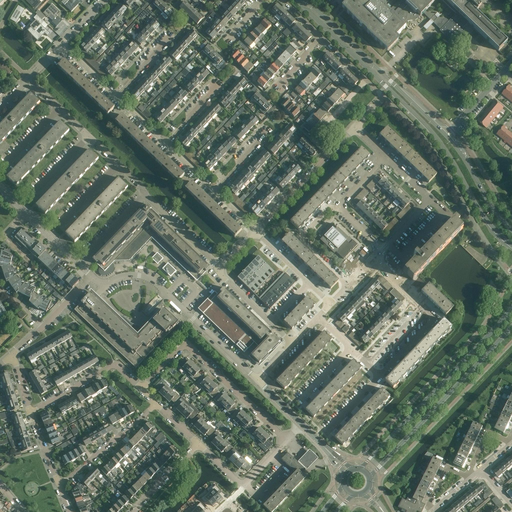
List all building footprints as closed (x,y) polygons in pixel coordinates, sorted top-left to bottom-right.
[(27,0),(27,1),(35,8),(39,3),(40,4),(43,0),(27,0)] [(69,0),(70,0),(65,6),(67,8),(71,12),(80,3),(81,1),(82,0),(69,0)] [(124,0),(123,1),(122,3),(123,5),(127,8),(128,9),(128,8),(129,7),(134,2),(131,0),(124,0)] [(157,9),(163,3),(159,0),(156,0),(153,4),(157,9)] [(237,0),(235,3),(241,8),(245,4),(241,0),(237,0)] [(348,0),(342,7),(343,9),(344,10),(344,9),(347,12),(346,12),(349,15),(349,14),(352,17),(351,17),(353,19),(354,20),(359,25),(361,27),(364,30),(366,32),(369,34),(374,39),(374,40),(376,42),(377,41),(380,44),(379,44),(382,46),(383,46),(385,48),(385,49),(387,51),(388,50),(388,51),(393,45),(396,42),(398,40),(398,39),(398,38),(395,36),(397,34),(398,34),(400,32),(400,31),(402,29),(403,29),(404,28),(404,27),(405,27),(404,26),(405,26),(403,25),(405,23),(406,22),(407,21),(408,21),(409,21),(410,20),(413,20),(414,20),(415,20),(416,20),(417,19),(418,18),(418,17),(419,15),(420,16),(423,13),(430,20),(430,21),(432,23),(433,23),(440,30),(439,31),(452,43),(465,30),(462,28),(468,22),(498,51),(507,42),(505,41),(504,39),(506,37),(479,12),(478,12),(477,11),(480,7),(475,2),(472,0),(467,0),(467,1),(465,0),(348,0)] [(184,12),(190,6),(185,2),(179,8),(184,12)] [(162,13),(168,7),(163,3),(157,9),(162,13)] [(231,7),(237,13),(241,8),(235,3),(231,7)] [(276,15),(282,9),(278,4),(272,10),(276,15)] [(63,16),(52,5),(43,14),(47,18),(51,14),(56,19),(55,20),(54,19),(52,22),(57,27),(62,21),(60,20),(63,16)] [(115,10),(122,16),(126,11),(120,5),(115,10)] [(190,6),(184,12),(188,16),(194,10),(190,6)] [(23,9),(18,7),(11,20),(15,22),(23,9)] [(162,13),(161,15),(162,17),(166,20),(173,12),(168,7),(162,13)] [(237,13),(231,7),(227,12),(233,17),(237,13)] [(281,19),(286,13),(282,9),(276,15),(281,19)] [(122,16),(115,10),(111,15),(117,20),(122,16)] [(194,10),(188,16),(193,21),(198,15),(198,14),(194,10)] [(233,17),(227,12),(225,10),(221,14),(223,16),(229,22),(233,17)] [(38,11),(36,14),(42,20),(45,17),(38,11)] [(142,14),(139,16),(141,18),(142,19),(146,15),(149,19),(151,17),(145,11),(142,14)] [(198,15),(193,21),(197,25),(204,17),(200,13),(198,14),(198,15)] [(285,23),(291,17),(286,13),(281,19),(285,23)] [(30,27),(27,30),(37,40),(44,33),(47,37),(50,34),(41,25),(44,22),(37,15),(34,18),(36,20),(30,26),(30,27)] [(117,20),(111,15),(107,19),(113,25),(114,27),(116,25),(115,23),(117,20)] [(218,21),(225,26),(229,22),(223,16),(218,21)] [(291,17),(285,23),(290,27),(295,21),(291,17)] [(113,25),(107,19),(102,24),(108,30),(113,25)] [(147,23),(148,25),(155,31),(159,26),(151,19),(147,23)] [(217,19),(213,23),(214,25),(220,30),(225,26),(218,21),(217,19)] [(261,24),(266,30),(270,25),(265,20),(261,24)] [(266,30),(261,24),(256,29),(262,34),(266,30)] [(297,34),(303,29),(298,24),(292,30),(297,34)] [(155,31),(148,25),(144,29),(150,35),(155,31)] [(210,29),(216,35),(220,30),(214,25),(210,29)] [(94,33),(100,38),(100,39),(105,34),(99,28),(94,33)] [(139,34),(146,40),(150,35),(144,29),(139,34)] [(216,35),(210,29),(210,30),(206,34),(212,39),(216,35)] [(262,34),(256,29),(252,33),(258,39),(262,34)] [(303,29),(297,34),(301,39),(307,33),(303,29)] [(187,35),(193,41),(197,36),(194,32),(191,30),(187,35)] [(100,39),(100,38),(94,33),(90,37),(96,44),(97,44),(96,43),(100,39)] [(258,39),(252,33),(248,38),(254,43),(258,39)] [(307,33),(301,39),(306,43),(308,40),(311,37),(307,33)] [(134,39),(141,45),(146,40),(139,34),(134,39)] [(193,41),(187,35),(182,40),(188,45),(193,41)] [(96,44),(90,37),(85,42),(92,48),(96,44)] [(254,43),(248,38),(244,42),(246,44),(250,47),(254,43)] [(188,45),(182,40),(178,45),(184,50),(188,45)] [(86,53),(87,53),(91,48),(92,49),(92,48),(85,42),(81,47),(83,49),(85,51),(87,52),(86,53)] [(127,47),(134,53),(138,48),(132,42),(127,47)] [(292,43),(290,45),(297,51),(299,49),(295,45),(292,43)] [(184,50),(178,45),(174,50),(179,55),(184,50)] [(207,56),(213,51),(208,46),(203,52),(207,56)] [(134,53),(127,47),(123,51),(129,57),(134,53)] [(286,51),(291,56),(295,52),(290,47),(286,51)] [(237,49),(236,51),(235,51),(230,56),(234,61),(240,55),(242,53),(237,49)] [(129,57),(123,51),(121,50),(119,51),(121,53),(118,56),(125,62),(129,57)] [(179,55),(174,50),(169,54),(175,60),(179,55)] [(212,61),(217,55),(213,51),(207,56),(212,61)] [(291,56),(286,51),(282,56),(287,61),(291,56)] [(327,63),(332,57),(328,53),(320,61),(325,65),(327,63)] [(217,55),(212,61),(217,66),(219,64),(222,60),(223,60),(217,55)] [(239,65),(244,59),(240,55),(234,61),(239,65)] [(125,62),(118,56),(114,61),(120,67),(125,62)] [(162,61),(167,67),(172,62),(166,56),(162,61)] [(287,61),(282,56),(277,60),(283,65),(287,61)] [(331,67),(337,61),(332,57),(327,63),(331,67)] [(243,69),(249,63),(244,59),(239,65),(243,69)] [(0,60),(0,70),(7,78),(12,72),(0,60)] [(70,79),(77,72),(64,60),(58,67),(70,79)] [(274,65),(279,70),(283,65),(277,60),(274,65)] [(120,67),(114,61),(109,65),(116,72),(120,67)] [(167,67),(162,61),(157,66),(163,71),(167,67)] [(337,61),(331,67),(336,72),(341,66),(337,61)] [(249,63),(243,69),(248,73),(253,67),(249,63)] [(106,72),(109,74),(111,76),(116,72),(109,65),(105,70),(104,70),(106,72)] [(269,69),(275,74),(279,70),(274,65),(269,69)] [(163,71),(157,66),(153,71),(158,76),(163,71)] [(199,73),(205,79),(209,74),(203,69),(199,73)] [(265,73),(271,79),(275,74),(269,69),(265,73)] [(311,73),(317,79),(321,74),(315,69),(311,73)] [(339,75),(344,79),(349,73),(345,69),(339,75)] [(158,76),(153,71),(148,76),(154,81),(158,76)] [(77,72),(70,79),(83,91),(89,84),(77,72)] [(205,79),(199,73),(194,78),(200,83),(205,79)] [(261,78),(267,83),(271,79),(265,73),(261,78)] [(317,79),(311,73),(307,77),(313,83),(317,79)] [(346,85),(348,83),(354,77),(349,73),(344,79),(342,81),(346,85)] [(148,76),(144,80),(150,86),(152,83),(154,85),(156,83),(154,81),(148,76)] [(242,87),(242,88),(243,89),(248,84),(241,77),(236,82),(242,87)] [(313,83),(307,77),(303,82),(308,87),(313,83)] [(354,77),(348,83),(352,87),(358,82),(354,77)] [(200,83),(194,78),(192,80),(190,79),(188,81),(195,88),(200,83)] [(267,83),(261,78),(257,83),(263,88),(267,83)] [(150,86),(144,80),(139,85),(145,91),(150,86)] [(171,89),(177,83),(174,80),(168,86),(171,89)] [(195,88),(188,81),(183,86),(187,89),(186,90),(190,94),(195,88)] [(242,87),(236,82),(232,87),(237,92),(239,94),(241,92),(239,90),(242,88),(242,87)] [(311,89),(308,87),(303,82),(299,86),(304,92),(304,91),(306,94),(311,89)] [(89,84),(83,91),(95,103),(102,96),(89,84)] [(145,91),(139,85),(135,90),(141,95),(145,91)] [(507,99),(511,92),(511,89),(511,88),(511,87),(509,85),(502,94),(507,99)] [(304,92),(299,86),(294,90),(300,96),(304,92)] [(237,92),(232,87),(227,92),(233,97),(235,99),(237,97),(235,95),(237,92)] [(175,93),(177,94),(183,100),(187,95),(180,88),(175,93)] [(334,94),(340,99),(344,95),(338,89),(334,94)] [(136,100),(135,100),(136,101),(137,101),(136,100),(141,95),(135,90),(130,95),(134,99),(136,100)] [(223,97),(229,102),(233,97),(227,92),(223,97)] [(178,104),(183,100),(177,94),(175,93),(171,98),(173,99),(178,104)] [(257,104),(262,98),(257,93),(252,99),(257,104)] [(0,125),(0,143),(4,140),(40,102),(31,94),(0,125)] [(330,98),(336,103),(340,99),(334,94),(330,98)] [(102,96),(95,103),(108,115),(114,108),(102,96)] [(229,102),(223,97),(218,102),(226,109),(230,104),(228,102),(229,102)] [(261,108),(267,102),(262,98),(257,104),(261,108)] [(336,103),(330,98),(326,103),(332,108),(336,103)] [(168,104),(174,109),(178,104),(173,99),(168,104)] [(285,109),(291,103),(286,99),(281,105),(285,109)] [(491,106),(499,113),(504,108),(494,100),(493,102),(494,103),(491,106)] [(264,115),(266,113),(272,107),(267,102),(261,108),(259,110),(264,115)] [(215,103),(211,108),(216,114),(218,115),(223,110),(215,103)] [(289,113),(295,107),(291,103),(285,109),(289,113)] [(332,108),(326,103),(322,107),(328,113),(332,108)] [(174,109),(168,104),(164,108),(169,114),(174,109)] [(486,110),(495,118),(499,113),(491,106),(489,109),(487,108),(486,110)] [(289,113),(294,118),(299,112),(295,107),(289,113)] [(169,114),(164,108),(159,113),(165,119),(169,114)] [(212,118),(216,114),(211,108),(206,113),(212,118)] [(315,115),(321,120),(325,115),(323,113),(320,110),(319,110),(317,112),(315,110),(313,113),(315,115)] [(483,116),(491,123),(495,118),(486,110),(484,112),(485,113),(483,116)] [(159,113),(155,118),(154,118),(156,120),(160,124),(165,119),(159,113)] [(212,118),(206,113),(202,118),(208,123),(212,118)] [(128,134),(134,127),(122,115),(115,122),(128,134)] [(311,119),(317,124),(321,120),(315,115),(311,119)] [(248,120),(254,126),(258,121),(252,116),(248,120)] [(491,123),(483,116),(480,120),(479,119),(477,121),(486,128),(491,123)] [(208,123),(202,118),(197,123),(203,128),(208,123)] [(317,124),(311,119),(307,123),(313,129),(317,124)] [(254,126),(248,120),(243,125),(249,130),(254,126)] [(60,122),(6,178),(16,187),(69,131),(60,122)] [(203,128),(197,123),(193,128),(199,133),(203,128)] [(303,128),(309,133),(313,129),(307,123),(303,128)] [(285,129),(292,135),(296,130),(290,124),(285,129)] [(239,130),(245,135),(249,130),(243,125),(239,130)] [(496,135),(497,135),(502,139),(508,131),(505,129),(506,127),(504,125),(496,135)] [(140,146),(147,139),(134,127),(128,134),(140,146)] [(391,148),(399,139),(387,127),(379,136),(391,148)] [(199,133),(193,128),(188,132),(194,138),(199,133)] [(292,135),(285,129),(281,134),(287,140),(292,135)] [(245,135),(239,130),(234,135),(240,140),(245,135)] [(507,143),(511,137),(511,132),(511,134),(508,131),(502,139),(507,143)] [(194,138),(188,132),(184,137),(190,143),(194,138)] [(287,140),(281,134),(276,139),(283,145),(287,140)] [(185,147),(186,148),(185,147),(190,143),(184,137),(179,142),(184,146),(185,147)] [(226,141),(232,147),(237,142),(231,137),(226,141)] [(298,143),(296,145),(301,150),(303,148),(308,142),(303,138),(298,143)] [(153,158),(159,151),(147,139),(140,146),(153,158)] [(283,145),(276,139),(272,144),(278,150),(283,145)] [(404,159),(412,151),(399,139),(391,148),(404,159)] [(232,147),(226,141),(222,146),(228,151),(232,147)] [(307,152),(313,147),(308,142),(303,148),(301,150),(303,152),(305,150),(307,152)] [(278,150),(272,144),(267,149),(274,155),(278,150)] [(218,147),(216,149),(217,151),(223,156),(228,151),(222,146),(220,145),(218,147)] [(313,147),(307,152),(312,157),(318,151),(313,147)] [(349,160),(358,168),(370,156),(361,148),(349,160)] [(217,151),(216,149),(211,154),(213,156),(213,155),(219,161),(223,156),(217,151)] [(89,150),(36,206),(45,215),(62,197),(98,159),(89,150)] [(165,170),(172,163),(159,151),(153,158),(165,170)] [(260,155),(266,161),(271,157),(264,151),(260,155)] [(416,171),(424,163),(412,151),(404,159),(416,171)] [(219,161),(213,155),(213,156),(211,154),(206,159),(208,160),(214,166),(219,161)] [(266,161),(260,155),(255,160),(262,166),(266,161)] [(203,165),(205,167),(209,171),(214,166),(208,160),(203,165)] [(262,166),(255,160),(251,165),(257,171),(262,166)] [(358,168),(349,160),(337,173),(346,181),(358,168)] [(172,163),(165,170),(178,182),(184,175),(172,163)] [(424,163),(416,171),(428,183),(436,175),(424,163)] [(290,169),(296,174),(300,170),(294,164),(290,169)] [(257,171),(251,165),(246,170),(253,176),(257,171)] [(296,174),(290,169),(285,173),(291,179),(296,174)] [(254,177),(253,176),(246,170),(242,175),(249,181),(249,180),(250,182),(254,177)] [(291,179),(285,173),(281,178),(287,184),(291,179)] [(346,181),(337,173),(326,185),(334,193),(346,181)] [(238,179),(244,185),(249,181),(242,175),(238,179)] [(119,178),(65,234),(74,243),(128,187),(119,178)] [(287,184),(281,178),(276,183),(282,189),(287,184)] [(383,178),(381,180),(379,182),(378,184),(382,188),(387,183),(383,178)] [(244,185),(238,179),(233,184),(240,190),(244,185)] [(197,201),(204,194),(191,182),(185,189),(197,201)] [(386,192),(388,190),(391,187),(387,183),(382,188),(386,192)] [(235,195),(240,190),(233,184),(229,189),(232,192),(234,194),(235,195)] [(334,193),(326,185),(314,197),(322,205),(334,193)] [(268,191),(274,197),(279,192),(273,186),(268,191)] [(388,190),(386,192),(391,196),(396,191),(391,187),(388,190)] [(274,197),(268,191),(264,195),(270,201),(274,197)] [(395,200),(400,195),(396,191),(391,196),(395,200)] [(204,194),(197,201),(210,213),(216,206),(204,194)] [(270,201),(264,195),(259,200),(265,206),(270,201)] [(400,195),(395,200),(399,205),(404,199),(400,195)] [(322,205),(314,197),(302,210),(310,218),(322,205)] [(265,206),(259,200),(258,199),(253,203),(255,205),(261,211),(265,206)] [(399,205),(398,206),(402,210),(403,209),(404,209),(405,207),(407,205),(409,203),(404,199),(399,205)] [(361,210),(366,205),(361,201),(361,200),(360,202),(358,204),(356,206),(361,210)] [(92,260),(96,264),(97,264),(98,262),(99,262),(99,263),(103,266),(102,267),(101,269),(100,270),(100,271),(100,272),(100,273),(101,273),(102,274),(103,274),(104,274),(105,274),(107,274),(108,273),(110,272),(111,270),(112,269),(112,268),(113,267),(112,266),(112,265),(110,264),(113,261),(114,261),(129,261),(153,236),(196,278),(204,270),(205,272),(206,271),(209,268),(205,263),(159,220),(150,211),(151,209),(146,204),(92,260)] [(251,210),(253,213),(256,216),(261,211),(255,205),(250,210),(251,210)] [(366,205),(361,210),(365,214),(370,209),(366,205)] [(216,206),(210,213),(222,225),(229,218),(216,206)] [(370,209),(365,214),(369,218),(375,213),(370,209)] [(310,218),(302,210),(290,222),(298,230),(310,218)] [(375,213),(369,218),(374,223),(379,217),(375,213)] [(379,217),(374,223),(378,227),(383,222),(379,217)] [(229,218),(222,225),(235,237),(242,230),(229,218)] [(416,259),(403,271),(413,280),(417,276),(425,267),(435,257),(440,251),(444,248),(462,229),(457,224),(458,222),(455,218),(450,223),(424,250),(422,252),(418,256),(416,254),(413,256),(416,259)] [(383,222),(378,227),(383,231),(384,229),(386,227),(388,226),(387,225),(383,222)] [(331,224),(321,234),(319,236),(322,239),(321,240),(334,253),(335,252),(343,259),(357,245),(352,240),(352,241),(337,227),(337,228),(335,226),(334,227),(331,224)] [(282,241),(289,234),(290,233),(287,229),(279,238),(282,241)] [(45,252),(46,251),(39,245),(38,246),(21,231),(15,238),(18,241),(16,243),(23,250),(25,247),(28,250),(26,252),(29,256),(31,254),(38,260),(45,252)] [(289,234),(282,241),(281,242),(293,254),(301,245),(299,243),(289,234)] [(301,245),(293,254),(306,266),(314,257),(301,245)] [(0,255),(0,256),(0,259),(11,262),(12,257),(12,256),(10,255),(11,255),(11,254),(10,253),(6,250),(5,249),(3,252),(2,251),(1,252),(1,255),(0,255)] [(48,255),(45,252),(38,260),(41,263),(48,255)] [(157,253),(152,259),(157,264),(163,259),(157,253)] [(44,266),(51,258),(48,255),(41,263),(44,266)] [(241,274),(237,278),(249,289),(253,285),(256,282),(259,278),(263,275),(270,268),(258,256),(255,260),(251,263),(248,267),(244,270),(241,274)] [(314,257),(306,266),(318,278),(326,269),(314,257)] [(48,269),(54,262),(51,258),(44,266),(48,269)] [(10,266),(11,262),(0,259),(0,267),(1,267),(10,267),(10,266)] [(51,272),(58,265),(54,262),(48,269),(51,272)] [(168,264),(163,269),(170,277),(176,271),(168,264)] [(54,275),(61,268),(58,265),(51,272),(54,275)] [(3,275),(15,271),(13,267),(13,266),(10,266),(10,267),(1,267),(2,271),(3,275)] [(57,278),(64,271),(61,268),(54,275),(57,278)] [(266,281),(264,279),(266,277),(268,279),(270,277),(267,275),(269,274),(271,276),(273,274),(271,272),(272,270),(270,268),(259,278),(256,282),(253,285),(249,289),(254,294),(256,292),(254,290),(255,288),(258,290),(259,288),(257,286),(259,284),(261,287),(263,285),(261,283),(262,281),(264,283),(266,281)] [(326,269),(318,278),(330,289),(330,290),(337,282),(338,281),(326,269)] [(15,271),(3,275),(5,279),(6,282),(7,283),(8,282),(16,276),(15,271)] [(61,281),(68,274),(64,271),(57,278),(61,281)] [(285,274),(284,273),(280,277),(259,298),(260,299),(285,274)] [(68,274),(61,281),(64,284),(71,277),(68,274)] [(11,287),(21,281),(17,275),(16,276),(8,282),(9,283),(9,284),(11,287)] [(69,286),(75,279),(72,275),(71,277),(64,284),(67,288),(69,286)] [(286,275),(282,279),(291,287),(295,283),(286,275)] [(69,286),(72,289),(79,282),(75,279),(69,286)] [(282,279),(278,284),(287,292),(291,287),(282,279)] [(379,283),(377,280),(375,279),(371,283),(376,288),(380,284),(379,283)] [(21,281),(11,287),(14,291),(16,293),(16,294),(17,294),(18,292),(24,285),(21,281)] [(25,296),(30,285),(25,283),(24,285),(18,292),(21,294),(25,296)] [(376,288),(371,283),(367,287),(372,292),(376,288)] [(278,284),(274,288),(282,296),(287,292),(278,284)] [(433,304),(441,296),(429,284),(421,292),(433,304)] [(30,285),(25,296),(29,298),(31,298),(34,291),(34,292),(36,288),(30,285)] [(372,292),(367,287),(362,292),(368,297),(372,292)] [(198,309),(201,312),(203,313),(244,353),(255,341),(257,344),(262,339),(264,341),(260,345),(262,346),(251,357),(259,364),(280,342),(249,312),(246,309),(245,308),(239,303),(238,302),(235,299),(234,297),(229,292),(227,291),(224,288),(220,292),(218,293),(217,294),(214,292),(214,293),(198,309)] [(274,288),(270,292),(278,301),(282,296),(274,288)] [(40,297),(34,292),(34,291),(31,298),(29,302),(31,303),(30,304),(33,306),(40,297)] [(270,292),(266,296),(274,305),(278,301),(270,292)] [(368,297),(362,292),(358,296),(363,301),(368,297)] [(93,295),(90,293),(81,303),(74,310),(117,351),(132,365),(136,368),(178,324),(164,310),(150,324),(140,335),(125,320),(123,319),(120,317),(118,317),(115,317),(98,300),(98,301),(96,299),(96,300),(92,296),(93,295)] [(266,296),(261,301),(270,309),(274,305),(266,296)] [(358,296),(354,300),(361,307),(365,303),(363,301),(358,296)] [(441,296),(433,304),(445,316),(453,308),(441,296)] [(40,297),(33,306),(36,309),(37,308),(38,309),(38,310),(45,301),(40,297)] [(315,305),(307,297),(295,310),(303,318),(315,305)] [(45,301),(38,310),(39,309),(46,313),(48,309),(49,310),(53,305),(51,303),(51,302),(47,300),(46,299),(45,301)] [(354,300),(350,305),(355,310),(357,311),(361,307),(354,300)] [(393,304),(398,309),(402,305),(401,303),(399,301),(397,300),(393,304)] [(389,309),(394,314),(398,309),(393,304),(389,309)] [(355,310),(350,305),(346,309),(351,314),(355,310)] [(351,314),(346,309),(342,313),(347,318),(351,314)] [(385,313),(390,318),(394,314),(389,309),(385,313)] [(283,322),(292,330),(303,318),(295,310),(283,322)] [(347,318),(342,313),(337,318),(339,320),(341,322),(343,323),(347,318)] [(380,317),(386,322),(390,318),(385,313),(380,317)] [(376,322),(381,327),(386,322),(380,317),(376,322)] [(432,332),(440,340),(451,327),(443,319),(432,332)] [(372,326),(377,331),(381,327),(376,322),(372,326)] [(368,330),(373,335),(377,331),(372,326),(368,330)] [(364,335),(369,340),(373,335),(368,330),(366,329),(362,333),(364,335)] [(67,341),(72,337),(69,331),(63,334),(67,341)] [(312,344),(320,352),(323,350),(332,340),(324,332),(312,344)] [(440,340),(432,332),(420,344),(428,352),(440,340)] [(58,337),(62,344),(67,341),(63,334),(58,337)] [(364,335),(360,339),(361,340),(363,343),(365,344),(369,340),(364,335)] [(53,340),(56,347),(62,344),(58,337),(53,340)] [(48,343),(51,350),(56,347),(53,340),(48,343)] [(42,346),(46,353),(51,350),(48,343),(42,346)] [(320,352),(312,344),(300,357),(308,365),(320,352)] [(428,352),(420,344),(408,356),(416,364),(428,352)] [(37,349),(41,356),(46,353),(42,346),(37,349)] [(32,352),(36,359),(41,356),(37,349),(32,352)] [(36,359),(32,352),(27,356),(30,362),(36,359)] [(95,356),(90,359),(93,365),(99,362),(95,356)] [(416,364),(408,356),(396,368),(404,376),(416,364)] [(308,365),(300,357),(288,369),(296,377),(308,365)] [(93,365),(90,359),(85,362),(88,368),(93,365)] [(361,368),(353,360),(341,373),(349,381),(354,376),(361,368)] [(188,373),(194,366),(189,361),(187,364),(184,361),(179,366),(184,371),(185,370),(188,373)] [(88,368),(85,362),(81,364),(80,362),(78,363),(79,365),(83,371),(88,368)] [(79,365),(74,368),(78,374),(83,371),(79,365)] [(194,366),(188,373),(190,376),(189,377),(195,382),(200,376),(197,373),(199,371),(194,366)] [(78,374),(74,368),(69,371),(72,377),(78,374)] [(404,376),(396,368),(385,381),(387,383),(393,389),(404,376)] [(296,377),(288,369),(276,381),(284,389),(296,377)] [(32,379),(38,376),(35,370),(29,374),(32,379)] [(72,377),(69,371),(64,374),(67,380),(72,377)] [(349,381),(341,373),(329,385),(337,393),(349,381)] [(1,382),(10,379),(8,374),(0,376),(0,379),(1,380),(1,382)] [(67,380),(64,374),(59,377),(62,383),(67,380)] [(35,385),(41,381),(38,376),(32,379),(35,385)] [(62,383),(59,377),(53,380),(57,386),(62,383)] [(205,390),(212,383),(207,378),(204,380),(201,377),(196,383),(201,388),(202,387),(205,390)] [(159,393),(164,398),(171,390),(168,388),(169,387),(164,382),(162,380),(160,378),(154,385),(155,387),(156,385),(162,390),(160,391),(159,393)] [(10,379),(1,382),(2,385),(3,388),(12,385),(10,379)] [(38,390),(44,386),(41,381),(35,385),(38,390)] [(98,384),(102,391),(107,388),(103,381),(98,384)] [(212,383),(205,390),(208,392),(207,393),(212,398),(217,393),(214,390),(217,387),(212,383)] [(102,391),(98,384),(93,387),(96,394),(102,391)] [(5,394),(14,391),(12,385),(3,388),(4,391),(5,394)] [(110,386),(108,388),(114,393),(115,392),(118,395),(119,394),(117,392),(116,391),(110,385),(110,386)] [(337,393),(329,385),(317,397),(325,405),(337,393)] [(44,386),(38,390),(41,395),(47,392),(44,386)] [(96,394),(93,387),(87,390),(91,397),(96,394)] [(370,401),(378,409),(390,396),(381,389),(370,401)] [(93,399),(91,397),(87,390),(86,391),(85,390),(82,392),(82,393),(86,400),(86,399),(88,402),(93,399)] [(171,390),(164,398),(169,402),(172,400),(175,403),(180,397),(175,392),(174,393),(171,390)] [(6,400),(16,397),(14,391),(5,394),(6,397),(5,397),(6,400)] [(86,400),(82,393),(77,396),(81,403),(86,400)] [(223,407),(230,399),(224,394),(222,397),(219,394),(213,400),(219,405),(220,404),(223,407)] [(9,406),(17,403),(16,397),(6,400),(7,403),(8,403),(9,406)] [(176,409),(182,414),(188,407),(190,405),(182,397),(176,404),(179,407),(178,407),(176,409)] [(305,410),(314,418),(325,405),(317,397),(305,410)] [(68,401),(72,408),(78,405),(74,398),(68,401)] [(230,399),(223,407),(225,409),(224,410),(230,415),(235,410),(232,407),(234,404),(230,399)] [(63,404),(67,411),(72,408),(68,401),(63,404)] [(378,409),(370,401),(358,413),(366,421),(378,409)] [(17,403),(9,406),(10,408),(9,409),(10,412),(19,409),(17,403)] [(67,411),(63,404),(58,407),(62,414),(67,411)] [(190,405),(188,407),(182,414),(186,419),(188,417),(189,416),(192,419),(199,412),(191,404),(190,405)] [(131,405),(130,405),(124,409),(128,416),(135,412),(131,405)] [(119,412),(123,419),(128,416),(124,409),(119,412)] [(43,422),(50,419),(47,411),(40,414),(43,422)] [(240,423),(247,416),(242,411),(239,414),(236,411),(231,416),(236,422),(237,421),(240,423)] [(511,416),(511,414),(504,411),(502,415),(511,420),(511,416)] [(114,415),(118,422),(123,419),(119,412),(114,415)] [(12,423),(22,419),(21,413),(9,417),(10,420),(11,420),(12,423)] [(346,426),(354,434),(366,421),(358,413),(346,426)] [(118,422),(114,415),(108,418),(112,425),(118,422)] [(199,431),(206,424),(203,421),(204,420),(199,415),(193,421),(196,424),(194,426),(199,431)] [(511,420),(502,415),(499,420),(508,424),(511,420)] [(247,416),(240,423),(243,426),(242,427),(247,432),(252,426),(249,423),(252,421),(247,416)] [(15,428),(24,425),(22,419),(12,423),(14,422),(15,425),(14,425),(15,428)] [(45,428),(53,425),(50,419),(43,422),(45,428)] [(497,422),(496,424),(497,424),(506,429),(508,424),(499,420),(498,422),(497,422)] [(155,428),(149,422),(144,426),(142,427),(143,428),(148,433),(150,435),(153,438),(154,436),(152,433),(153,431),(153,430),(153,429),(155,428)] [(206,424),(199,431),(204,436),(206,434),(207,433),(210,436),(215,430),(210,425),(211,424),(208,422),(206,424)] [(472,427),(481,432),(483,427),(474,422),(472,427)] [(102,427),(106,434),(112,431),(108,424),(102,427)] [(506,429),(497,424),(495,429),(504,434),(506,429)] [(18,434),(26,431),(24,425),(15,428),(16,431),(17,431),(18,434)] [(48,433),(55,430),(53,425),(45,428),(48,433)] [(334,438),(343,446),(354,434),(346,426),(334,438)] [(97,430),(100,435),(101,437),(106,434),(102,427),(97,430)] [(481,432),(472,427),(469,432),(478,436),(481,432)] [(101,437),(100,435),(97,430),(96,428),(91,431),(96,440),(101,437)] [(148,433),(143,428),(140,431),(140,430),(138,431),(139,432),(144,437),(146,439),(147,437),(150,435),(148,433)] [(257,440),(264,433),(259,428),(257,431),(254,428),(248,433),(254,438),(255,437),(257,440)] [(50,439),(57,436),(55,430),(48,433),(50,439)] [(19,440),(28,437),(26,431),(18,434),(18,436),(18,437),(19,440)] [(87,436),(89,440),(91,443),(96,440),(91,431),(86,434),(87,436)] [(144,437),(139,432),(135,436),(138,440),(139,441),(144,437)] [(217,448),(223,441),(220,438),(221,437),(216,432),(211,437),(214,440),(211,443),(217,448)] [(478,436),(469,432),(467,436),(476,441),(478,436)] [(264,433),(257,440),(260,443),(258,445),(265,452),(268,449),(269,450),(271,449),(270,448),(273,444),(268,439),(269,438),(264,433)] [(61,441),(59,442),(57,436),(50,439),(52,445),(55,444),(56,446),(62,443),(61,441)] [(89,440),(87,436),(82,439),(86,446),(91,443),(89,440)] [(138,440),(135,436),(131,441),(135,446),(139,441),(138,440)] [(166,439),(163,436),(159,441),(158,442),(160,444),(166,439)] [(476,441),(467,436),(465,441),(474,445),(476,441)] [(28,437),(19,440),(20,443),(21,443),(21,445),(30,443),(28,437)] [(133,448),(135,446),(131,441),(126,445),(131,450),(133,452),(136,455),(139,457),(140,456),(138,453),(135,451),(136,450),(133,448)] [(223,441),(217,448),(222,453),(224,450),(227,453),(232,447),(227,442),(226,443),(223,441)] [(474,445),(465,441),(463,446),(472,450),(474,445)] [(30,443),(21,445),(22,448),(22,449),(23,452),(32,449),(30,443)] [(75,448),(76,450),(80,456),(86,453),(82,446),(80,444),(75,447),(75,448)] [(167,451),(172,456),(175,453),(176,454),(177,452),(176,452),(172,446),(169,444),(167,446),(168,448),(166,450),(167,451)] [(131,450),(126,445),(122,449),(127,454),(131,450)] [(139,446),(137,448),(144,455),(146,453),(142,449),(139,446)] [(472,450),(463,446),(460,450),(469,455),(472,450)] [(162,449),(163,451),(165,453),(163,455),(168,460),(172,456),(167,451),(166,450),(164,447),(162,449)] [(70,451),(71,453),(75,459),(80,456),(76,450),(75,448),(70,451)] [(127,454),(122,449),(118,453),(123,459),(125,461),(128,464),(129,462),(127,459),(125,457),(127,454)] [(234,465),(241,457),(238,455),(239,454),(234,449),(228,454),(231,457),(229,460),(234,465)] [(309,450),(298,462),(307,470),(318,458),(309,450)] [(469,455),(460,450),(458,455),(467,459),(469,455)] [(66,456),(70,463),(75,459),(71,453),(66,456)] [(123,459),(118,453),(114,458),(119,463),(121,465),(123,463),(123,464),(125,461),(123,459)] [(282,459),(295,472),(298,470),(301,473),(305,469),(288,453),(282,459)] [(168,460),(163,455),(159,460),(164,465),(168,460)] [(467,459),(458,455),(456,459),(465,464),(467,459)] [(70,463),(66,456),(60,459),(64,466),(70,463)] [(155,464),(159,469),(164,465),(159,460),(157,457),(155,459),(153,462),(155,464)] [(241,457),(234,465),(239,469),(241,467),(244,470),(245,469),(247,472),(251,468),(249,465),(250,464),(244,459),(244,460),(241,457)] [(430,462),(439,467),(442,462),(433,457),(430,462)] [(114,458),(110,462),(114,467),(119,463),(114,458)] [(148,461),(151,463),(151,464),(153,466),(151,468),(155,473),(159,469),(155,464),(153,462),(150,459),(148,461)] [(465,464),(456,459),(453,464),(462,469),(465,464)] [(511,467),(507,461),(502,464),(507,470),(511,467)] [(115,477),(117,475),(114,472),(115,472),(112,470),(114,468),(114,467),(110,462),(106,466),(110,472),(115,477)] [(439,467),(430,462),(428,467),(437,471),(439,467)] [(507,470),(502,464),(498,468),(503,474),(507,470)] [(110,472),(106,466),(101,471),(106,476),(111,481),(113,479),(110,476),(108,474),(110,472)] [(437,471),(428,467),(426,471),(435,476),(437,471)] [(100,483),(102,481),(99,478),(99,477),(101,475),(100,473),(94,468),(90,472),(94,477),(95,478),(97,480),(100,483)] [(155,473),(151,468),(146,473),(151,478),(155,473)] [(503,474),(498,468),(493,472),(498,478),(503,474)] [(306,478),(301,473),(298,470),(295,472),(286,482),(294,490),(306,478)] [(136,474),(138,477),(140,479),(138,481),(143,486),(147,482),(142,477),(138,472),(137,472),(136,471),(135,472),(136,473),(136,474)] [(435,476),(426,471),(423,476),(432,480),(435,476)] [(86,477),(91,482),(95,478),(94,477),(90,472),(86,477)] [(151,478),(146,473),(142,477),(147,482),(151,478)] [(432,480),(423,476),(421,480),(430,485),(432,480)] [(86,477),(82,481),(87,487),(88,485),(91,482),(86,477)] [(430,485),(421,480),(419,485),(428,489),(430,485)] [(143,486),(138,481),(134,485),(139,491),(143,486)] [(274,494),(282,502),(294,490),(286,482),(274,494)] [(139,491),(134,485),(130,490),(135,495),(139,491)] [(428,489),(419,485),(417,490),(426,494),(428,489)] [(483,490),(482,490),(481,487),(478,485),(474,488),(479,494),(483,491),(483,490)] [(73,492),(72,492),(73,496),(72,496),(73,498),(74,497),(74,498),(81,495),(83,494),(82,490),(77,486),(72,491),(73,492)] [(215,486),(208,492),(218,503),(222,499),(219,495),(217,493),(219,491),(220,490),(215,486)] [(479,494),(474,488),(469,492),(474,498),(479,494)] [(135,495),(130,490),(126,494),(130,499),(135,495)] [(426,494),(417,490),(414,494),(423,499),(426,494)] [(119,492),(117,493),(120,496),(118,498),(120,500),(125,505),(127,502),(128,503),(129,502),(129,501),(124,496),(122,494),(119,492)] [(208,492),(201,499),(205,504),(208,501),(212,506),(217,502),(218,503),(208,492)] [(465,496),(470,502),(474,498),(469,492),(465,496)] [(402,499),(398,507),(402,509),(407,511),(406,511),(415,511),(416,511),(418,511),(421,511),(424,505),(421,503),(419,502),(421,498),(414,494),(414,495),(410,493),(406,501),(402,499)] [(272,511),(282,502),(274,494),(263,506),(268,511),(272,511)] [(76,503),(83,501),(89,498),(88,496),(85,497),(82,498),(81,495),(74,498),(76,502),(75,502),(75,504),(76,503)] [(113,497),(113,498),(116,500),(115,500),(118,503),(116,505),(115,505),(120,510),(125,505),(120,500),(118,498),(117,498),(115,496),(113,497)] [(470,502),(465,496),(461,500),(466,506),(470,502)] [(111,509),(114,511),(118,511),(120,510),(115,505),(116,505),(111,500),(109,502),(112,504),(111,505),(113,507),(111,509)] [(466,506),(461,500),(456,503),(461,509),(466,506)] [(200,503),(193,510),(194,511),(203,511),(205,509),(200,503)]
